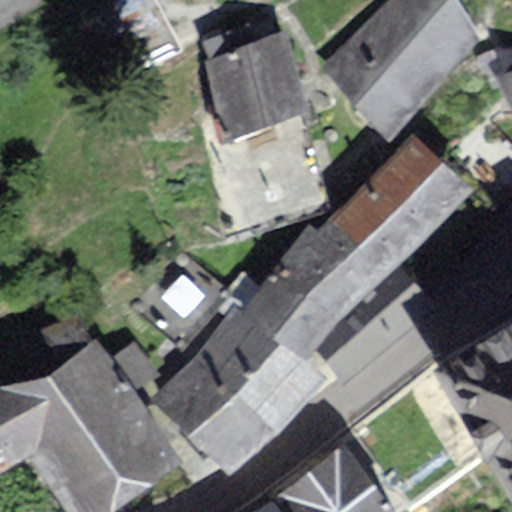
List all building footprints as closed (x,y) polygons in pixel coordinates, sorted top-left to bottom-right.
[(452,0),(396,0),(336,60),(390,134),(479,39),(452,0)] [(285,44),(214,70),(235,129),(306,104),(285,44)] [(449,190),(412,153),(163,398),(231,462),(274,430),(320,378),(296,354),(369,243),(381,257),(449,190)] [(437,287),(405,259),(322,354),(354,382),(437,287)] [(91,511),(177,458),(100,341),(0,391),(0,463),(28,445),(78,511),(91,511)] [(511,341),(459,374),(511,460),(511,341)] [(393,511),(349,456),(283,506),(272,511),(393,511)]
